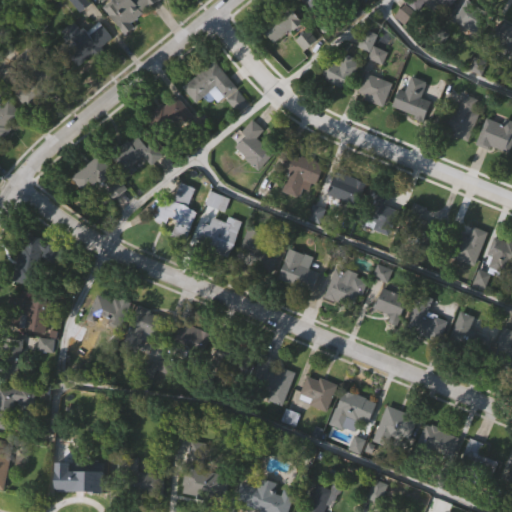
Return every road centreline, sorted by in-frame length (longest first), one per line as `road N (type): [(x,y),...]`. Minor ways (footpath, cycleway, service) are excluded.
road 1 (residential): [(511,411),(96,235),(19,181)]
road 2 (residential): [(511,199),(299,102),(209,9)]
road 3 (residential): [(0,211),(53,143),(220,0)]
